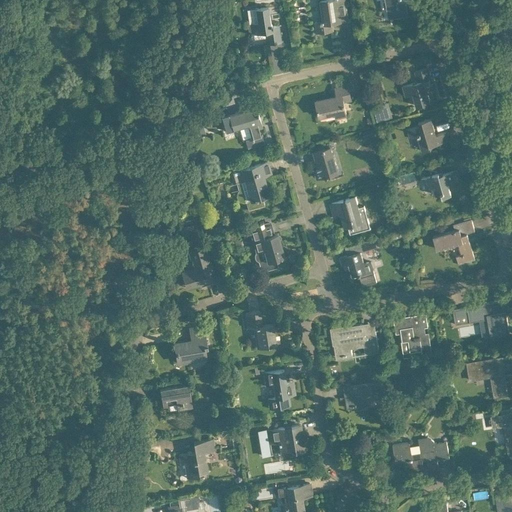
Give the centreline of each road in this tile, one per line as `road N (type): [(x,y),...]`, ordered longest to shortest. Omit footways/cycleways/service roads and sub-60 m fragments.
road 1 (residential): [(133,332),(179,108),(184,100),(272,82)]
road 2 (residential): [(382,490),(331,468),(309,339),(296,318)]
road 3 (residential): [(323,270),(272,82)]
road 4 (residential): [(497,225),(443,42)]
road 5 (track): [(0,168),(179,108)]
road 6 (residential): [(100,511),(133,332)]
road 7 (residential): [(272,82),(443,42)]
road 8 (residential): [(510,279),(337,307)]
road 9 (residential): [(133,332),(146,321),(268,286)]
road 10 (residential): [(382,490),(511,471)]
